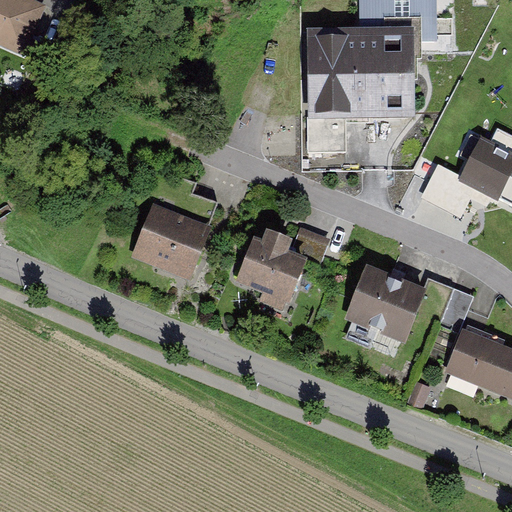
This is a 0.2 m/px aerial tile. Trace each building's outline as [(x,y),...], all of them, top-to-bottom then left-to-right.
[(0,0),(0,43),(32,55),(50,0),(0,0)] [(363,0),(363,29),(312,28),(311,122),(420,124),(422,41),(437,41),(437,0),(363,0)] [(87,102),(74,95),(58,123),(70,130),(87,102)] [(511,156),(489,142),(467,178),(511,205),(511,156)] [(219,224),(159,201),(139,252),(199,275),(219,224)] [(319,249),(261,229),(240,290),(298,310),(319,249)] [(430,292),(365,269),(344,327),(409,350),(430,292)] [(511,352),(468,334),(448,379),(511,406),(511,352)]
